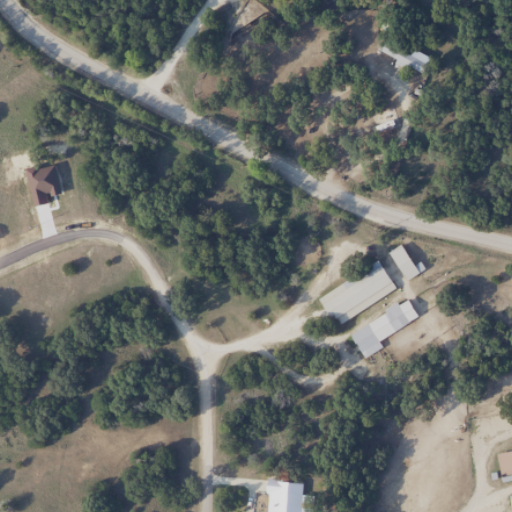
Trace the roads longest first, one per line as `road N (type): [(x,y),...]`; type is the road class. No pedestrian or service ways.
road 1 (residential): [(511,238),(344,192),(58,41),(12,0)]
road 2 (residential): [(209,511),(204,363),(143,250),(110,233),(61,238),(0,262)]
